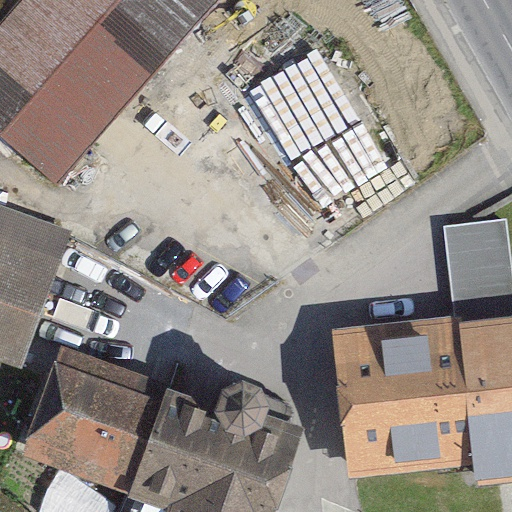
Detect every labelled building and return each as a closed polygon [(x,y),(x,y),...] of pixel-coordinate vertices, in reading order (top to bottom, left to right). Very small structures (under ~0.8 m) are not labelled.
[(204,0),(4,0),(0,5),(0,159),(37,192),(204,0)] [(71,233),(0,207),(0,362),(21,370),(71,233)] [(511,210),(448,217),(456,296),(511,290),(511,210)] [(461,318),(333,332),(350,480),(474,466),(476,486),(511,481),(511,318),(462,324),(461,318)] [(163,404),(54,366),(22,458),(167,511),(166,511),(278,511),(307,431),(271,411),(261,392),(242,385),(222,393),(167,390),(163,404)]
